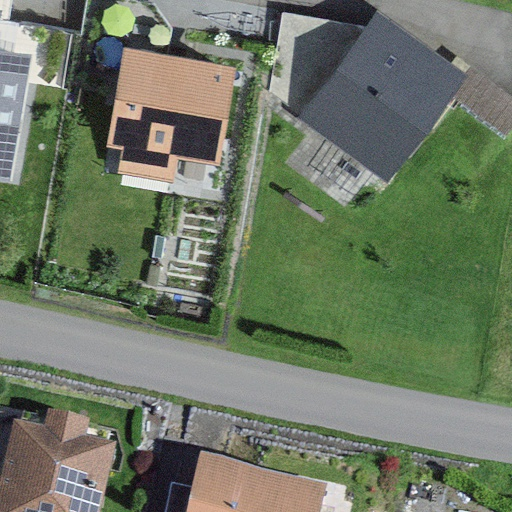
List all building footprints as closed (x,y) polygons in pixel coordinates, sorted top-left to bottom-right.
[(343,117),(334,131),(378,163),(438,81),(375,35),(324,103),(343,117)] [(120,133),(208,148),(222,67),(134,52),(120,133)] [(24,62),(0,58),(0,171),(6,173),(24,62)] [(19,435),(1,511),(93,511),(107,455),(19,435)] [(171,490),(165,511),(314,511),(317,497),(205,472),(200,496),(171,490)]
